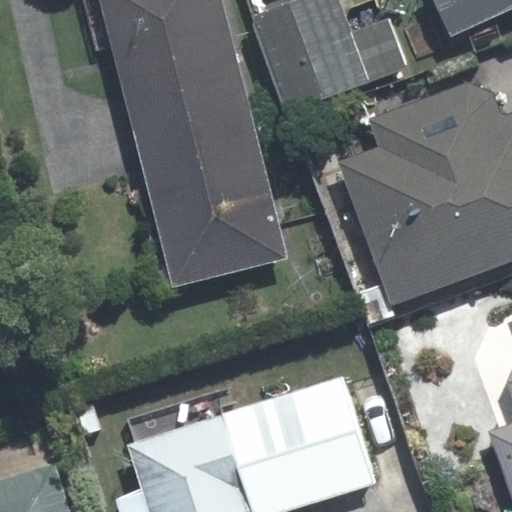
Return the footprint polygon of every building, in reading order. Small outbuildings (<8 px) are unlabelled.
[(240,0),(120,0),(152,121),(263,92),(240,0)] [(355,0),(307,0),(271,14),(305,106),(419,64),(402,18),(367,30),(355,0)] [(511,0),(456,0),(471,32),(511,13),(511,0)] [(487,81),(388,118),(399,145),(359,159),(412,303),(511,266),(511,94),(487,81)] [(263,92),(152,121),(193,283),(305,256),(263,92)] [(0,398),(10,396),(0,345),(0,398)] [(191,430),(145,444),(159,488),(133,495),(138,511),(295,511),(391,482),(360,378),(234,417),(191,430)] [(0,511),(86,511),(72,464),(0,485),(0,511)]
